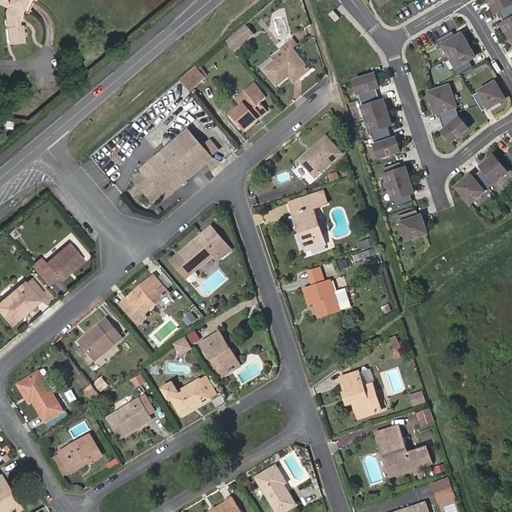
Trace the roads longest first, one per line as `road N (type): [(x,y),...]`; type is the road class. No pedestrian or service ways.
road 1 (residential): [(64,506),(295,373)]
road 2 (primary): [(210,0),(43,142)]
road 3 (residential): [(230,176),(295,373)]
road 4 (residential): [(135,254),(0,372)]
road 5 (residential): [(161,511),(312,425)]
road 6 (residential): [(43,142),(135,254)]
road 7 (residential): [(389,45),(434,178)]
road 8 (residential): [(230,176),(330,95)]
road 9 (residential): [(64,506),(0,401)]
road 10 (residential): [(135,254),(230,176)]
